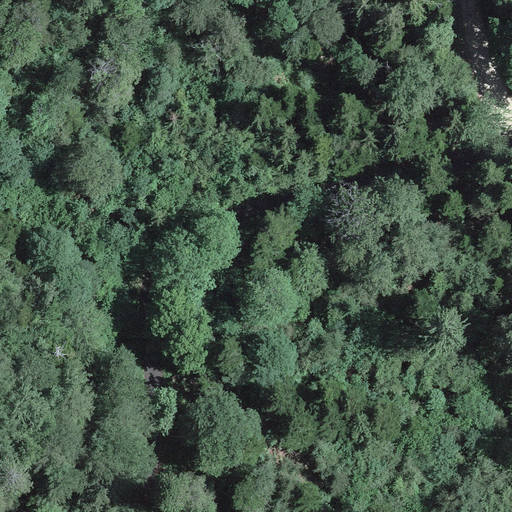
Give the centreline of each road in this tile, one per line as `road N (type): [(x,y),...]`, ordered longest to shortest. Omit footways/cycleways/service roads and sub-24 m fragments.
road 1 (track): [(511,148),(249,203),(164,257),(144,323),(157,450),(133,511)]
road 2 (track): [(505,151),(471,0)]
